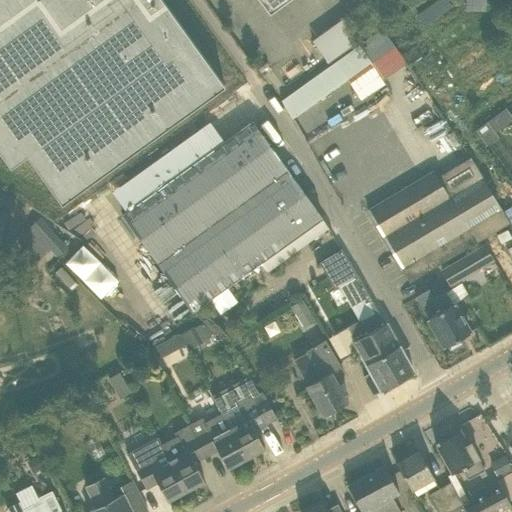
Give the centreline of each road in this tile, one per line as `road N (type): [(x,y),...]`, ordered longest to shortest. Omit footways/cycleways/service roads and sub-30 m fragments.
road 1 (unclassified): [(442,397),(368,265),(193,0)]
road 2 (tertiary): [(234,511),(442,397)]
